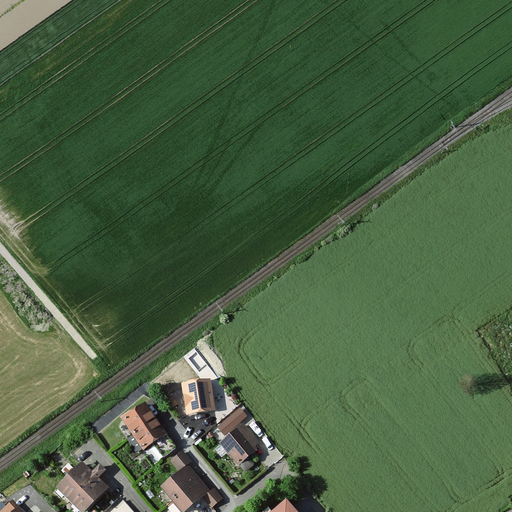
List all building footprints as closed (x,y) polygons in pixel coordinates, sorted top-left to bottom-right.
[(213,412),(209,382),(179,386),(184,416),(213,412)] [(174,398),(168,402),(171,408),(178,404),(174,398)] [(119,420),(130,436),(154,421),(143,405),(137,409),(119,420)] [(242,417),(237,411),(219,426),(224,432),(242,417)] [(154,421),(130,436),(141,452),(159,440),(164,437),(154,421)] [(257,446),(240,426),(217,445),(242,475),(252,466),(247,460),(255,452),(253,449),(257,446)] [(188,463),(179,453),(168,464),(176,473),(188,463)] [(89,473),(79,464),(54,491),(76,511),(85,511),(106,490),(97,481),(105,473),(97,465),(89,473)] [(159,489),(170,502),(195,480),(194,478),(185,468),(159,489)] [(195,480),(170,502),(178,511),(184,511),(207,493),(197,482),(195,480)] [(220,501),(212,491),(201,500),(209,510),(220,501)] [(284,511),(273,498),(256,511),(284,511)] [(19,511),(10,503),(0,511),(19,511)]
